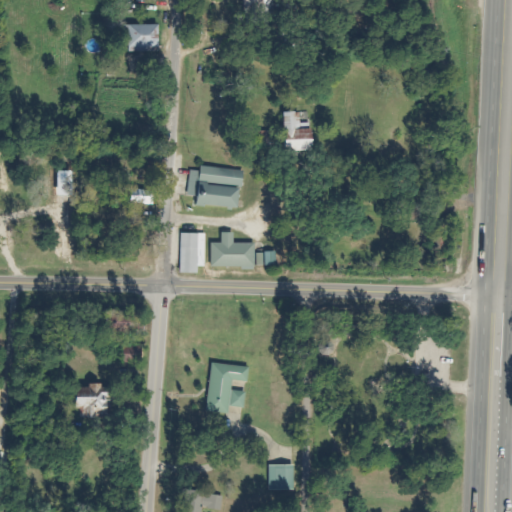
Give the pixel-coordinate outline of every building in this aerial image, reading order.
[(266,0),(257,0),(237,0),(239,22),(271,22),(270,0),(266,0)] [(153,24),(120,24),(120,51),(153,51),(153,24)] [(294,128),(294,111),(276,111),(276,150),(304,150),(304,128),(294,128)] [(190,204),(234,208),(238,170),(187,165),(184,195),(191,195),(190,204)] [(150,190),(125,190),(125,203),(150,203),(150,190)] [(146,227),(125,223),(121,241),(142,245),(146,227)] [(205,268),(249,268),(249,243),(229,243),(229,232),(217,232),(217,243),(205,243),(205,268)] [(176,273),(194,273),(194,233),(176,233),(176,273)] [(123,258),(139,264),(142,255),(126,248),(123,258)] [(137,312),(99,312),(99,330),(137,330),(137,312)] [(137,363),(137,346),(116,346),(116,363),(137,363)] [(242,382),(244,367),(205,363),(201,411),(223,414),(224,406),(239,408),(241,391),(226,390),(227,381),(242,382)] [(78,407),(81,419),(108,414),(102,383),(64,391),(68,409),(78,407)] [(265,489),(288,489),(288,464),(265,464),(265,489)] [(219,492),(179,491),(178,511),(200,511),(201,509),(219,510),(219,492)]
